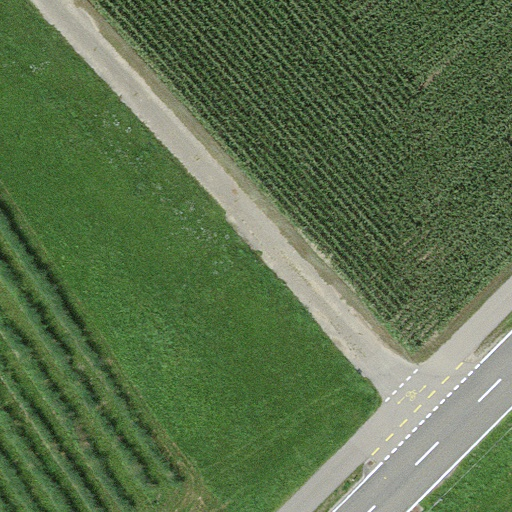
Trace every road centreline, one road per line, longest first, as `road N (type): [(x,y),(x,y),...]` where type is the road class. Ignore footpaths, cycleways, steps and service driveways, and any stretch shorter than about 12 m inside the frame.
road 1 (track): [(443,454),(48,0)]
road 2 (tertiary): [(385,511),(511,386)]
